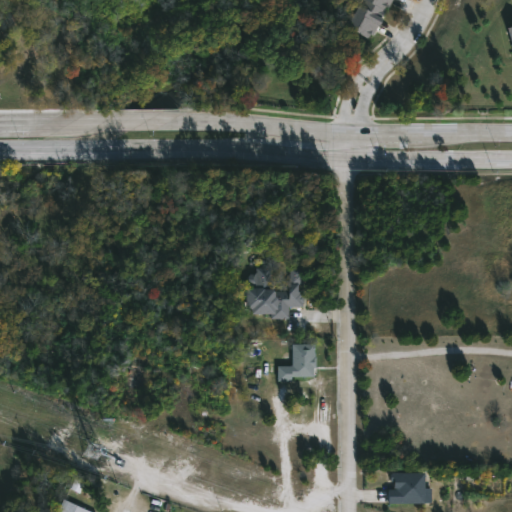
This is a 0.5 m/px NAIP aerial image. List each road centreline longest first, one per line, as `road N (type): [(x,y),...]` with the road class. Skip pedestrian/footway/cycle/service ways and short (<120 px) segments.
road 1 (primary): [(511,133),(0,123)]
road 2 (primary): [(0,150),(511,157)]
road 3 (residential): [(349,156),(353,511)]
